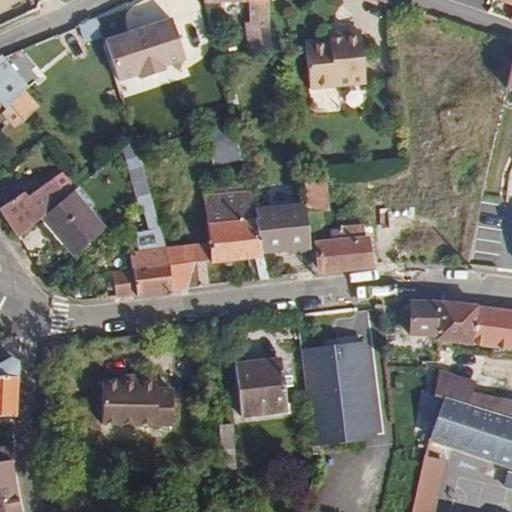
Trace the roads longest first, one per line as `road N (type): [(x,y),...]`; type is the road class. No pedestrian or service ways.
road 1 (tertiary): [(38,314),(384,283),(511,296)]
road 2 (residential): [(34,511),(28,440),(38,314)]
